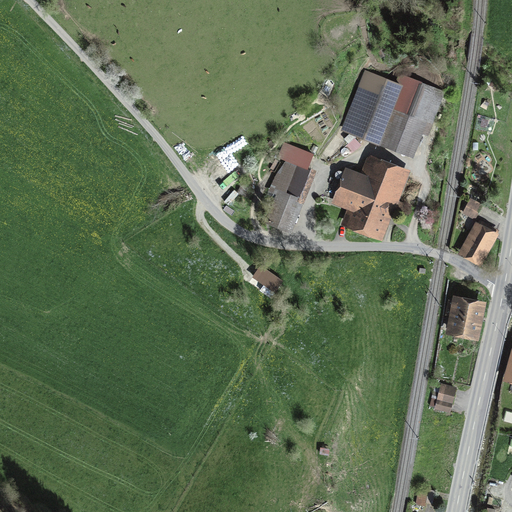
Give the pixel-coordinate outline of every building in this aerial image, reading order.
[(421,132),(426,134),(442,93),(398,77),(396,84),(371,75),(350,131),(412,155),(421,132)] [(310,161),(280,147),(275,158),(305,172),(310,161)] [(349,222),(377,233),(402,170),(374,159),(366,181),(345,173),(335,199),(355,207),(349,222)] [(287,229),(299,200),(280,193),(268,222),(287,229)] [(463,212),(474,218),(482,205),(471,199),(463,212)] [(481,222),(465,251),(480,259),(496,230),(481,222)] [(254,276),(271,286),(276,279),(259,268),(254,276)] [(451,330),(475,335),(481,304),(457,300),(457,301),(449,300),(446,314),(451,315),(448,327),(451,328),(451,330)] [(438,400),(451,403),(454,388),(442,385),(441,390),(435,389),(432,397),(439,399),(438,400)] [(425,505),(425,502),(432,504),(435,491),(428,489),(428,493),(419,491),(416,504),(425,505)]
